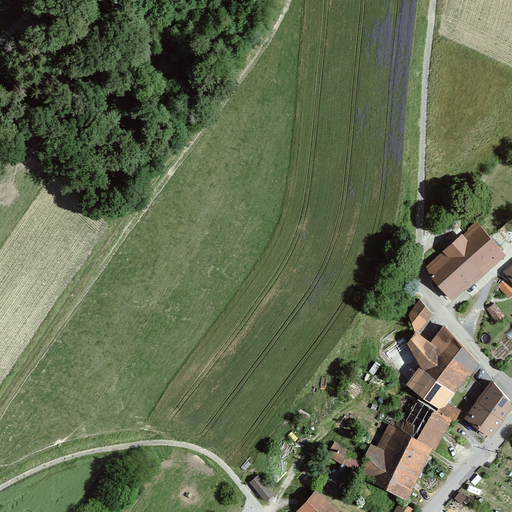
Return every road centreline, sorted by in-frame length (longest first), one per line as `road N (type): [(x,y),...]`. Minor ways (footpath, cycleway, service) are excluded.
road 1 (track): [(258,506),(203,450),(154,442),(40,468),(0,492)]
road 2 (track): [(434,0),(419,239)]
